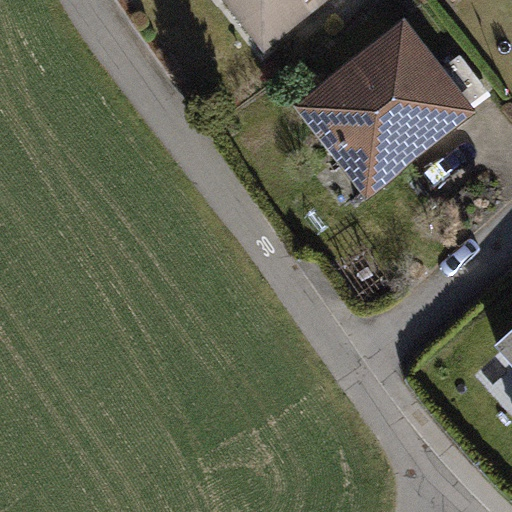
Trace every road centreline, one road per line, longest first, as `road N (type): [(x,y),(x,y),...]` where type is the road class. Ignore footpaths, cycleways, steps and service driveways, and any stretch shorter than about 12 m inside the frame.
road 1 (residential): [(355,378),(85,0)]
road 2 (residential): [(355,378),(511,238)]
road 3 (residential): [(455,511),(355,378)]
